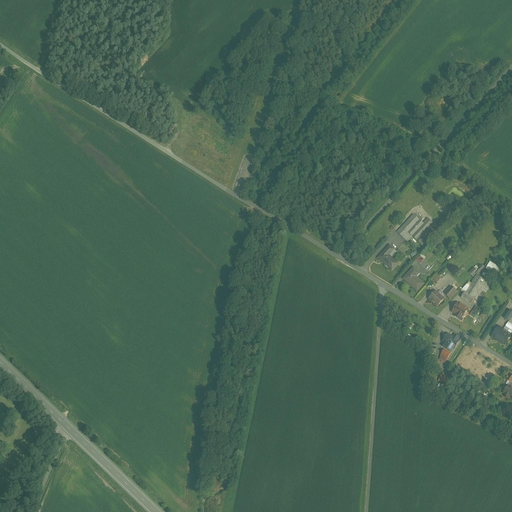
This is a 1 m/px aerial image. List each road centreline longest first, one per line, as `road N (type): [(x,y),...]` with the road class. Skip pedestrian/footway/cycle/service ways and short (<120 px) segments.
road 1 (residential): [(337,258),(0,44)]
road 2 (residential): [(337,258),(511,64)]
road 3 (residential): [(382,285),(366,511)]
road 4 (secondary): [(0,362),(155,511)]
road 5 (unknown): [(511,433),(443,393),(436,381),(438,319)]
road 6 (residential): [(511,363),(382,285)]
